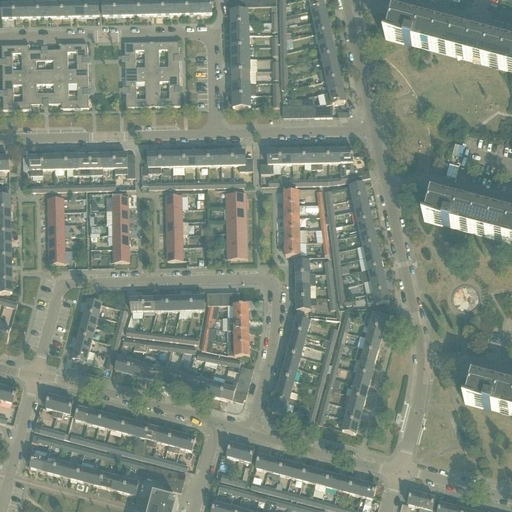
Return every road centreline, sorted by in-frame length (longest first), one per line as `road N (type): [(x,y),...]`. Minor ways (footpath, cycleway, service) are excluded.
road 1 (residential): [(248,435),(277,309),(269,281),(69,283),(61,287),(35,377)]
road 2 (residential): [(215,134),(206,37),(0,39)]
road 3 (residential): [(0,139),(215,134)]
road 4 (residential): [(218,424),(35,377)]
road 5 (residential): [(386,192),(423,364)]
road 6 (residential): [(511,34),(398,2),(349,10)]
road 7 (residential): [(215,134),(373,129)]
road 8 (residential): [(399,472),(248,435)]
road 9 (residential): [(0,508),(35,377)]
road 10 (residential): [(511,204),(432,183),(386,192)]
road 11 (residential): [(349,10),(373,129)]
